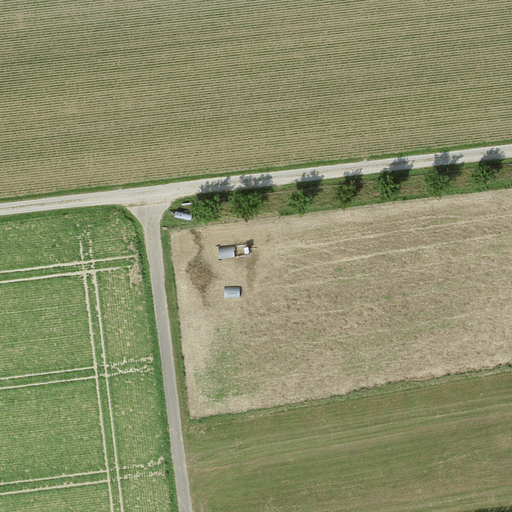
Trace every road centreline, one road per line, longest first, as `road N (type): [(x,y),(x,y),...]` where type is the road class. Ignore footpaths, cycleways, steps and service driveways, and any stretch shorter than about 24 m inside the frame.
road 1 (track): [(511,153),(0,212)]
road 2 (track): [(185,511),(150,195)]
